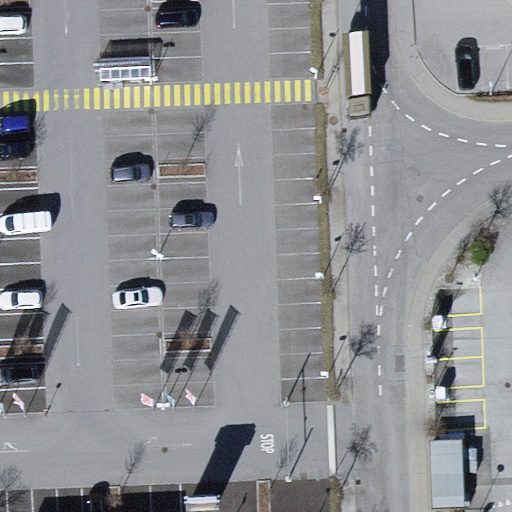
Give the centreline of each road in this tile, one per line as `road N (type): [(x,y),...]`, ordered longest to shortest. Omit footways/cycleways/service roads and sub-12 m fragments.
road 1 (residential): [(371,153),(384,511)]
road 2 (residential): [(365,0),(371,153)]
road 3 (residential): [(371,153),(511,148)]
